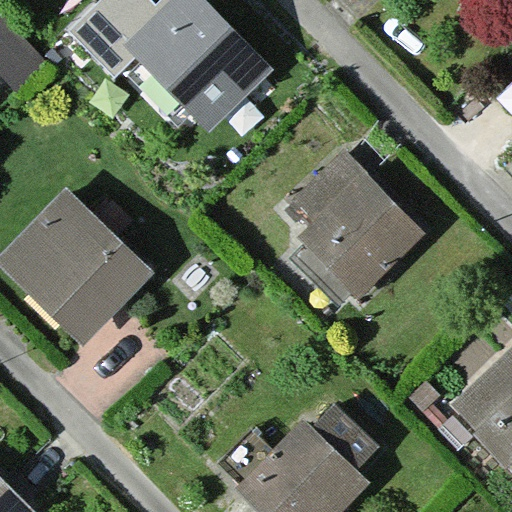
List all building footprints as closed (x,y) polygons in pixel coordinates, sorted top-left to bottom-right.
[(267,67),(195,0),(177,0),(163,16),(146,0),(102,0),(74,31),(118,72),(134,55),(210,127),(267,67)] [(3,19),(0,21),(0,70),(12,84),(40,60),(3,19)] [(418,223),(347,153),(303,197),(320,214),(303,231),(357,284),(418,223)] [(144,272),(68,197),(3,263),(79,338),(144,272)] [(511,347),(456,401),(511,458),(511,347)] [(428,377),(411,394),(422,405),(439,389),(428,377)] [(318,419),(309,409),(245,475),(282,511),(322,511),(366,467),(356,458),(375,438),(336,400),(318,419)] [(441,428),(459,447),(473,434),(455,415),(441,428)] [(0,511),(22,511),(32,502),(0,470),(0,511)]
